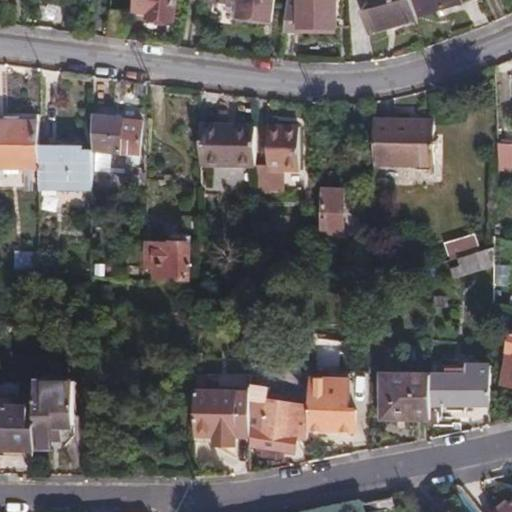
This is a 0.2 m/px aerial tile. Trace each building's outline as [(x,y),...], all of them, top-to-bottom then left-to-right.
[(167,26),(170,0),(131,0),(130,14),(139,16),(150,17),(149,23),(167,26)] [(264,23),(266,0),(203,0),(201,18),(231,22),(232,19),(251,22),(264,23)] [(281,0),(277,36),(292,37),(293,35),(301,35),(329,35),(329,0),(281,0)] [(411,0),(368,0),(371,7),(366,8),(374,32),(417,19),(411,0)] [(418,20),(478,0),(411,0),(417,19),(418,20)] [(108,119),(94,118),(93,153),(143,154),(143,120),(108,119)] [(0,171),(40,172),(40,153),(41,124),(3,123),(0,122),(0,171)] [(427,168),(427,123),(410,124),(367,126),(366,171),(427,168)] [(259,171),(259,174),(293,175),(294,129),(283,129),(260,128),(259,171)] [(212,129),(193,129),(192,170),(247,171),(248,130),(212,129)] [(509,147),(490,147),(491,175),(511,179),(509,147)] [(40,187),(92,188),(93,154),(57,153),(40,153),(40,172),(40,187)] [(247,171),(246,199),(258,199),(259,174),(259,171),(247,171)] [(336,238),(336,194),(324,194),(316,194),(316,238),(336,238)] [(430,241),(435,262),(462,255),(479,251),(472,225),(464,227),(466,232),(455,235),(430,241)] [(318,242),(303,243),(303,254),(318,254),(318,242)] [(479,251),(462,255),(465,264),(450,268),(452,277),(495,266),(491,248),(479,251)] [(189,285),(190,252),(165,252),(148,252),(148,272),(156,273),(155,285),(189,285)] [(31,275),(32,256),(10,254),(9,273),(31,275)] [(441,312),(441,301),(429,301),(429,311),(441,312)] [(511,337),(505,336),(494,390),(511,393),(511,337)] [(457,410),(485,410),(485,369),(461,369),(461,380),(425,379),(425,409),(457,410)] [(400,425),(425,425),(425,409),(425,379),(376,379),(375,424),(400,425)] [(353,413),(344,413),(345,384),(306,384),(306,413),(306,433),(342,434),(353,434),(353,413)] [(247,442),(247,450),(274,454),(281,455),(282,450),(287,450),(288,445),(292,446),(294,435),(305,438),(306,433),(306,413),(289,409),(267,404),(267,391),(247,388),(247,398),(247,442)] [(32,414),(31,459),(50,459),(51,436),(62,436),(72,436),(73,390),(33,389),(32,414)] [(191,398),(190,442),(210,442),(211,449),(221,449),(231,449),(231,442),(247,442),(247,398),(191,398)] [(0,457),(31,459),(32,414),(0,413),(0,457)] [(501,505),(497,509),(500,511),(503,511),(511,507),(505,502),(501,505)]
